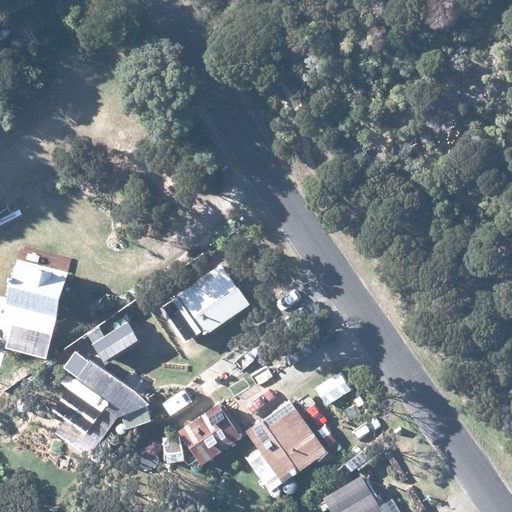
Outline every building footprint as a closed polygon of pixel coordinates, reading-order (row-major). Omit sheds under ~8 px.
[(39,2),(37,0),(15,0),(20,10),(39,2)] [(57,336),(74,266),(25,254),(7,324),(57,336)] [(212,317),(193,309),(180,339),(199,347),(212,317)] [(134,348),(111,319),(96,331),(119,360),(134,348)] [(56,408),(87,430),(114,392),(82,370),(56,408)] [(272,493),(331,453),(295,401),(250,433),(262,450),(249,459),(272,493)] [(223,405),(182,432),(205,466),(246,438),(223,405)] [(329,501),(334,511),(386,511),(366,479),(329,501)]
